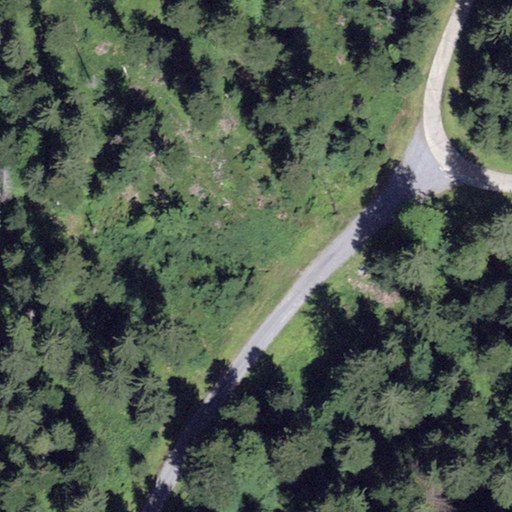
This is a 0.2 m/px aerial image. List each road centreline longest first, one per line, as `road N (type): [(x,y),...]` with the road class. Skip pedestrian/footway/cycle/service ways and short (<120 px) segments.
road 1 (track): [(148,511),(189,434),(283,303),(363,220),(446,154)]
road 2 (track): [(469,0),(438,90),(436,126),(446,154),(460,164),(486,177),(511,176)]
